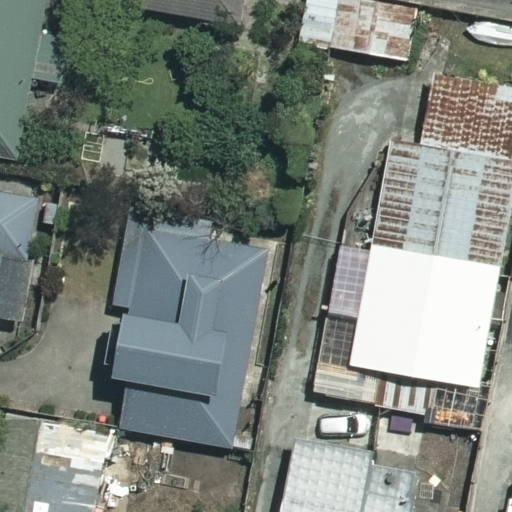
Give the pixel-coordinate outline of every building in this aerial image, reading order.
[(57,0),(0,0),(0,155),(29,161),(57,0)] [(242,0),(132,0),(131,7),(238,25),(242,0)] [(301,0),(295,41),(405,59),(414,6),(381,0),(301,0)] [(511,271),(511,91),(447,80),(434,153),(405,148),(368,369),(492,390),(511,271)] [(37,266),(52,204),(0,191),(0,317),(35,326),(49,269),(37,266)] [(276,234),(140,214),(116,377),(140,381),(133,432),(244,448),(276,234)] [(144,443),(13,422),(0,502),(0,511),(6,511),(104,511),(113,460),(140,464),(144,443)] [(455,511),(462,472),(308,447),(297,511),(455,511)] [(238,511),(239,508),(196,500),(193,511),(238,511)]
